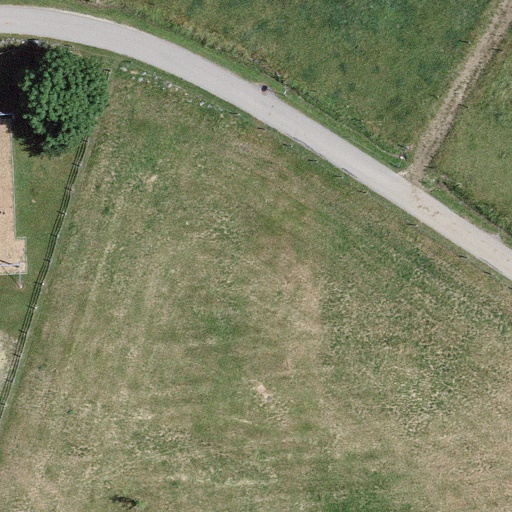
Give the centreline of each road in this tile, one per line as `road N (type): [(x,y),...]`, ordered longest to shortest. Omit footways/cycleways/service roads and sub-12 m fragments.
road 1 (residential): [(0,24),(26,22),(168,60),(511,263)]
road 2 (track): [(511,13),(405,197)]
